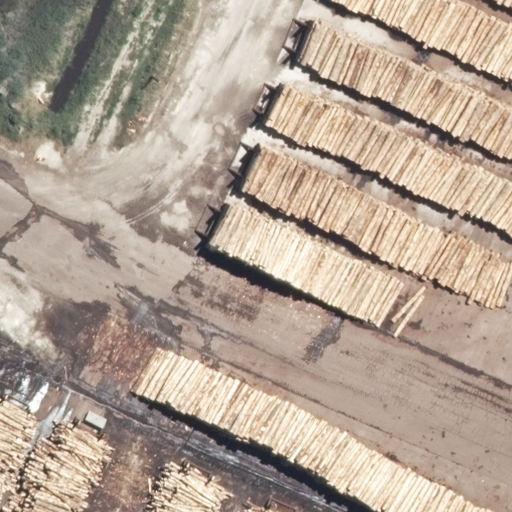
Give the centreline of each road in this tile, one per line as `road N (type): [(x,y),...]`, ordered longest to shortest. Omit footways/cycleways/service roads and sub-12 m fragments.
road 1 (track): [(0,213),(511,436)]
road 2 (track): [(239,0),(166,161),(94,256)]
